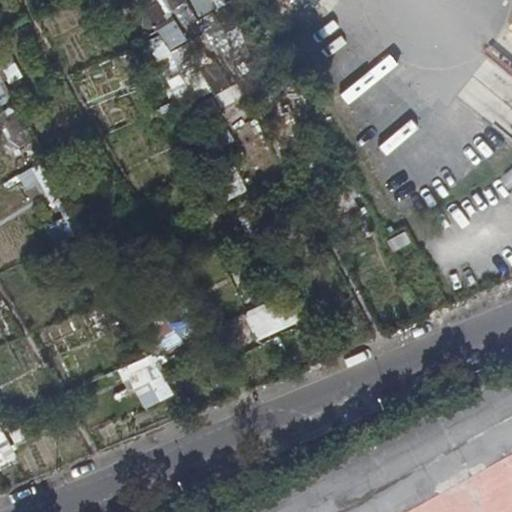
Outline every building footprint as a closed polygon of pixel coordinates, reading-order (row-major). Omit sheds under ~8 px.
[(168,47),(183,37),(170,18),(156,28),(168,47)] [(0,102),(11,98),(5,86),(22,77),(9,53),(0,57),(0,102)] [(41,162),(16,177),(26,194),(38,186),(49,204),(62,196),(41,162)] [(511,169),(502,178),(511,188),(511,169)] [(378,241),(386,257),(404,246),(396,232),(378,241)] [(298,324),(287,296),(243,314),(254,341),(298,324)] [(191,341),(184,320),(152,330),(159,351),(191,341)] [(120,368),(137,411),(171,398),(154,355),(120,368)] [(0,456),(10,453),(3,431),(0,431),(0,456)] [(511,511),(511,455),(408,511),(511,511)]
